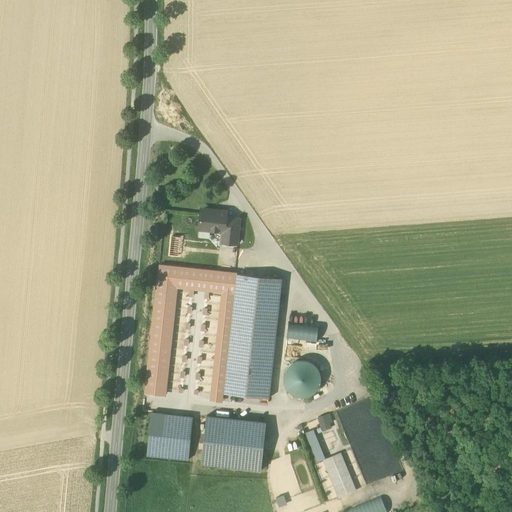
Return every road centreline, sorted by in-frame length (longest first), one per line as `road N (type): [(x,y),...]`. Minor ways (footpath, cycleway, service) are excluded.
road 1 (secondary): [(150,0),(109,511)]
road 2 (track): [(425,511),(360,365),(255,219)]
